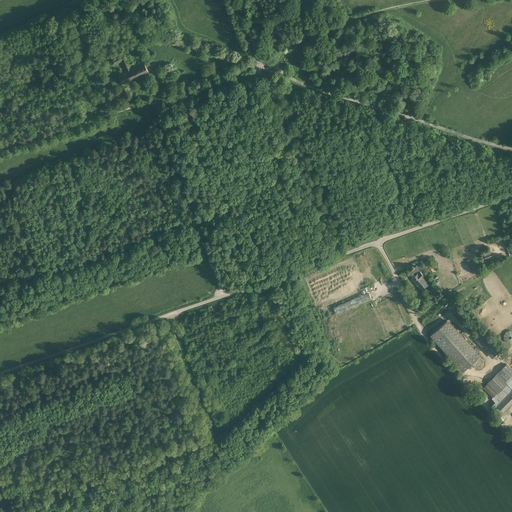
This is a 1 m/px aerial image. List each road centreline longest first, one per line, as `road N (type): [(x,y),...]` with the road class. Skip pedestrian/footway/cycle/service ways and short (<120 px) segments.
road 1 (residential): [(0,372),(511,196)]
road 2 (track): [(266,69),(511,149)]
road 3 (track): [(224,295),(153,103)]
road 4 (track): [(266,69),(321,28),(431,0)]
road 5 (track): [(136,106),(266,69)]
road 6 (track): [(173,313),(174,336),(216,430)]
